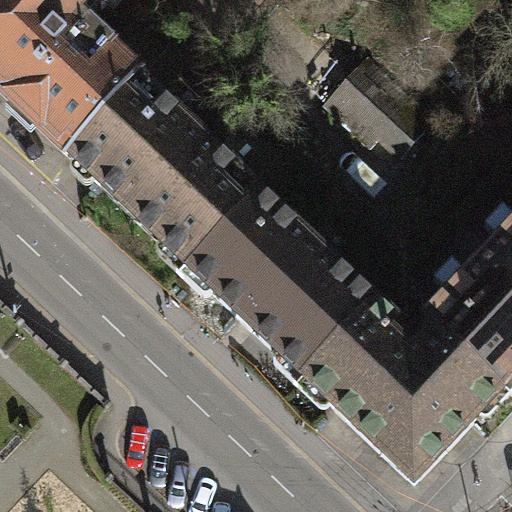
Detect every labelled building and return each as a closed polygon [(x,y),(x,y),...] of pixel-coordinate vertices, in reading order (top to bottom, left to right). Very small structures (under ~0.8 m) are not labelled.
[(140,78),(79,19),(93,3),(90,0),(0,0),(0,92),(68,157),(140,78)] [(90,0),(93,3),(103,11),(112,0),(90,0)] [(437,121),(369,60),(325,108),(372,151),(380,143),(400,162),(437,121)] [(87,175),(188,271),(261,194),(166,103),(140,78),(68,157),(87,175)] [(188,271),(306,382),(380,305),(261,194),(188,271)] [(504,393),(511,384),(511,229),(426,319),(436,328),(504,393)] [(415,486),(504,393),(436,328),(412,352),(393,334),(401,325),(380,305),(306,382),(415,486)]
